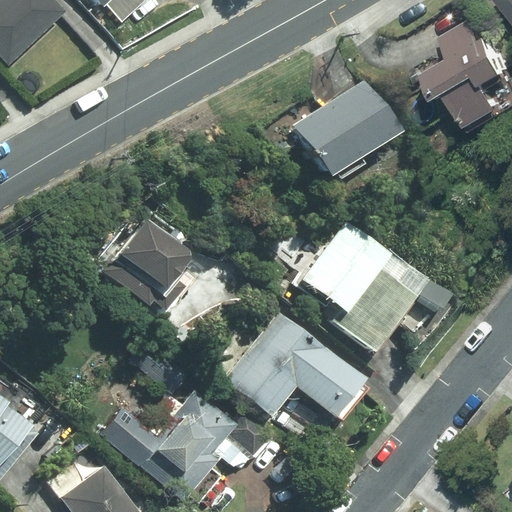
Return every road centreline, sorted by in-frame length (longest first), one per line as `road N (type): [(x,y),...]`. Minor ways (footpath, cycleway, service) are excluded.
road 1 (secondary): [(323,0),(0,185)]
road 2 (residential): [(357,511),(511,324)]
